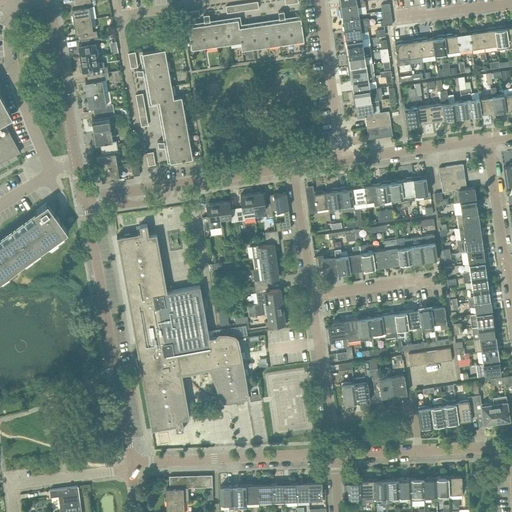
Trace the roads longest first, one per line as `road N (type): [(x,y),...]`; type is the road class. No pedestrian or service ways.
road 1 (residential): [(83,198),(132,464)]
road 2 (residential): [(83,198),(290,168)]
road 3 (residential): [(334,455),(132,464)]
road 4 (residential): [(47,0),(83,198)]
road 5 (residential): [(511,454),(498,448),(334,455)]
road 6 (residential): [(340,161),(318,0)]
road 7 (residential): [(334,455),(311,296)]
road 8 (residential): [(9,511),(6,482),(132,464)]
road 9 (residential): [(340,161),(489,139)]
road 10 (residential): [(311,296),(444,276)]
road 11 (residential): [(507,269),(489,139)]
road 12 (residential): [(311,296),(290,168)]
road 13 (residential): [(511,3),(392,18)]
